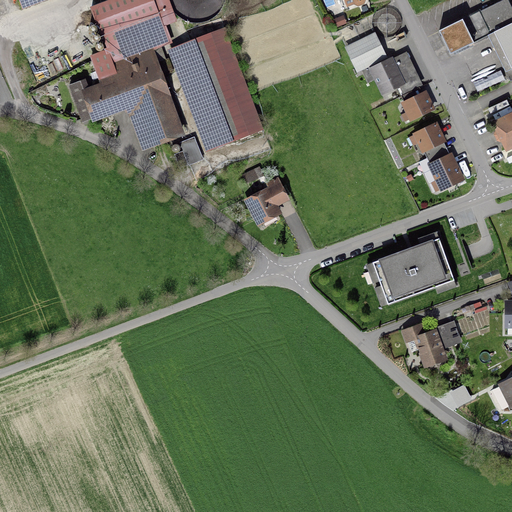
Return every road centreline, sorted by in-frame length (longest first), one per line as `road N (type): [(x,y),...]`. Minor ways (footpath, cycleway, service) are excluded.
road 1 (residential): [(0,111),(64,127),(129,157),(279,270)]
road 2 (unclassified): [(279,270),(0,374)]
road 3 (residential): [(279,270),(459,428),(511,451)]
road 4 (residential): [(494,193),(279,270)]
road 5 (residential): [(494,193),(400,0)]
